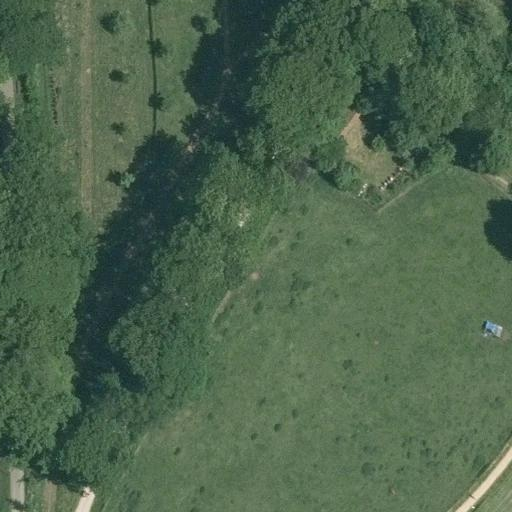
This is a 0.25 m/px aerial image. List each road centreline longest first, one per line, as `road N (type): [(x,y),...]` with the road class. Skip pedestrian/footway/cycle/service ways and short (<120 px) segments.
road 1 (track): [(78,511),(105,446),(368,0)]
road 2 (residential): [(18,511),(1,0)]
